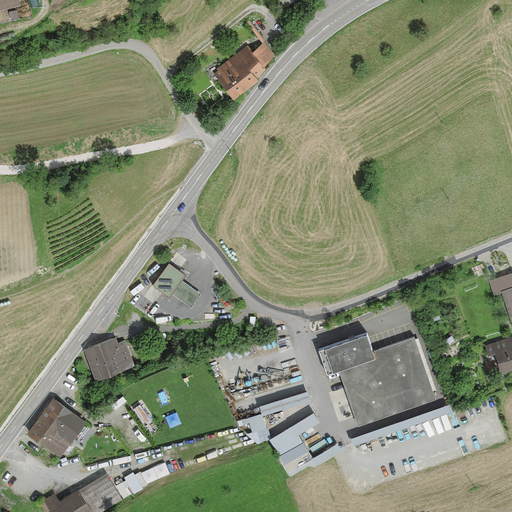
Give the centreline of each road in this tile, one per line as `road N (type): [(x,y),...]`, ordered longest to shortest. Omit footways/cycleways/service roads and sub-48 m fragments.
road 1 (residential): [(511,235),(318,314),(290,315),(253,301),(176,209)]
road 2 (tertiary): [(0,446),(176,209)]
road 3 (tertiary): [(176,209),(275,76),(338,16)]
road 4 (track): [(219,149),(138,47),(78,56)]
road 5 (track): [(270,36),(276,25),(254,13),(164,77)]
